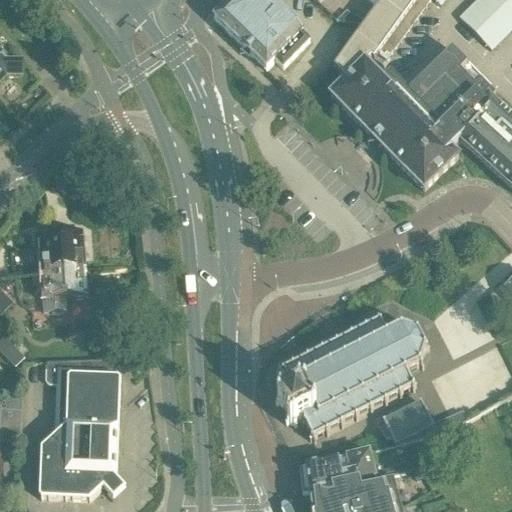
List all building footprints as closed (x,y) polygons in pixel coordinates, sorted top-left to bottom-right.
[(235,0),(214,22),(267,73),(275,65),(283,72),(298,57),(311,44),(294,27),(273,8),(277,4),(273,0),(272,0),(235,0)] [(384,71),(436,0),(386,0),(334,69),(348,83),(331,100),(370,138),(370,139),(382,151),(383,152),(424,194),(458,160),(451,153),(459,144),(511,192),(511,121),(489,101),(495,95),(467,66),(467,67),(452,52),(409,94),(390,75),(382,83),(367,68),(372,61),(384,71)] [(348,13),(337,22),(361,27),(362,25),(348,13)] [(0,89),(9,81),(23,81),(24,68),(15,67),(9,67),(5,62),(5,60),(0,54),(0,89)] [(359,143),(356,150),(358,151),(370,139),(370,138),(363,144),(358,142),(353,140),(348,139),(344,139),(338,139),(336,139),(337,147),(338,147),(337,139),(341,139),(345,139),(349,140),(354,141),(357,142),(359,143)] [(369,175),(368,175),(368,180),(368,184),(367,188),(365,193),(375,203),(377,199),(379,196),(381,191),(382,185),(382,181),(382,176),(382,171),(381,167),(379,164),(377,158),(383,152),(382,151),(375,158),(377,161),(380,169),(381,175),(381,182),(381,187),(379,192),(378,197),(375,201),(366,193),(368,189),(369,186),(369,183),(369,180),(369,175)] [(84,274),(82,235),(46,237),(46,247),(42,248),(44,277),(84,274)] [(44,277),(32,277),(33,289),(45,288),(47,317),(67,316),(66,305),(86,303),(84,274),(44,277)] [(511,285),(501,295),(511,306),(511,285)] [(0,310),(6,316),(14,308),(0,293),(0,310)] [(290,397),(283,400),(282,398),(279,399),(280,402),(278,403),(279,405),(276,406),(278,409),(281,408),(289,424),(286,425),(287,429),(291,427),(291,429),(293,428),(294,430),(297,428),(296,426),(303,423),(305,426),(303,428),(304,430),(306,428),(312,440),(310,441),(311,444),(313,443),(315,446),(317,444),(316,442),(326,436),(328,439),(330,437),(329,435),(341,429),(342,431),(345,430),(343,428),(355,422),(357,424),(359,423),(358,420),(370,414),(372,416),(374,415),(373,413),(385,406),(386,409),(389,407),(388,405),(399,399),(401,402),(403,400),(402,398),(412,393),(413,395),(416,393),(415,391),(417,390),(416,387),(413,389),(407,377),(420,370),(423,373),(425,371),(422,368),(427,355),(430,354),(430,352),(426,352),(419,339),(422,336),(420,334),(417,338),(403,333),(403,330),(400,330),(400,334),(389,340),(383,328),(385,327),(384,324),(381,325),(380,323),(377,324),(378,327),(368,332),(367,329),(364,330),(365,333),(353,339),(352,336),(349,338),(351,341),(339,347),(338,344),(335,345),(336,348),(324,354),(322,352),(320,353),(321,356),(309,362),(308,359),(306,360),(307,363),(295,369),(294,366),(291,368),(292,370),(283,375),(281,373),(278,374),(280,377),(278,378),(279,381),(281,380),(287,391),(285,392),(286,395),(288,394),(290,397)] [(0,338),(0,352),(16,370),(25,361),(2,336),(0,338)] [(117,382),(112,382),(112,380),(112,374),(103,364),(47,366),(46,378),(46,385),(52,389),(56,389),(59,389),(56,438),(41,452),(42,454),(42,458),(42,459),(41,459),(41,470),(42,470),(42,473),(42,475),(40,476),(41,478),(41,483),(40,483),(40,489),(40,494),(41,494),(41,496),(41,499),(39,500),(42,503),(43,502),(47,502),(48,502),(48,503),(59,503),(59,502),(63,502),(64,502),(65,503),(66,504),(67,503),(72,503),(72,504),(83,504),(83,503),(85,503),(88,503),(90,505),(104,492),(114,503),(126,492),(116,481),(117,479),(116,478),(117,477),(118,463),(118,458),(117,457),(118,455),(117,454),(118,453),(119,434),(118,434),(118,433),(119,431),(118,431),(118,430),(119,429),(119,418),(119,410),(118,409),(120,407),(119,406),(120,405),(120,386),(119,385),(121,383),(119,381),(117,382)] [(0,404),(0,413),(1,414),(1,446),(10,446),(21,446),(21,421),(21,413),(22,400),(19,400),(11,400),(7,404),(4,406),(3,405),(0,404)] [(433,430),(434,429),(422,405),(385,425),(389,433),(383,435),(387,442),(393,440),(397,448),(399,447),(433,430)] [(474,440),(467,427),(458,432),(465,445),(474,440)] [(437,437),(433,430),(399,447),(400,449),(426,442),(437,437)] [(377,483),(376,482),(371,457),(308,470),(299,471),(303,498),(311,496),(375,483),(377,483)] [(375,483),(311,496),(312,511),(402,511),(393,479),(377,483),(375,483)]
